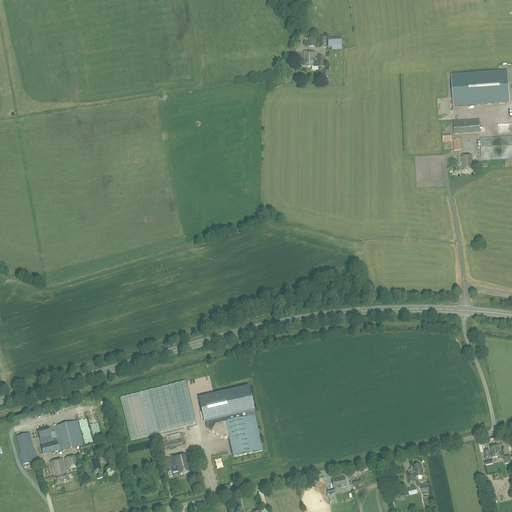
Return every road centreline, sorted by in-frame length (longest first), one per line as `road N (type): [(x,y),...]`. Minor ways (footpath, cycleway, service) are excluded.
road 1 (tertiary): [(465,309),(275,323),(0,401)]
road 2 (unclassified): [(495,432),(156,511)]
road 3 (unclassified): [(495,432),(464,333),(465,309)]
